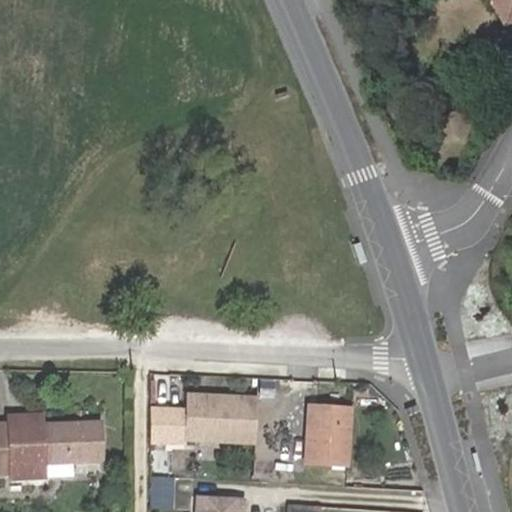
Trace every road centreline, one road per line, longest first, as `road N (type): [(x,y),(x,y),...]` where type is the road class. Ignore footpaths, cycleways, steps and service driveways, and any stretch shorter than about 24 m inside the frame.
road 1 (residential): [(425,356),(0,345)]
road 2 (secondary): [(403,281),(290,0)]
road 3 (residential): [(403,281),(476,215),(511,153)]
road 4 (unknown): [(142,511),(142,346)]
road 5 (secondary): [(467,511),(425,356)]
